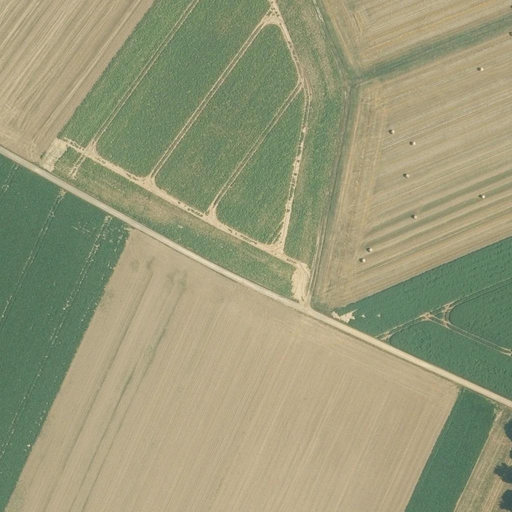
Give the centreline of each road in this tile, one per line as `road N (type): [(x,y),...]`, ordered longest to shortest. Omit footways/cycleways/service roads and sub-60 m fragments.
road 1 (track): [(0,149),(119,215),(511,404)]
road 2 (track): [(312,0),(347,107),(306,308)]
